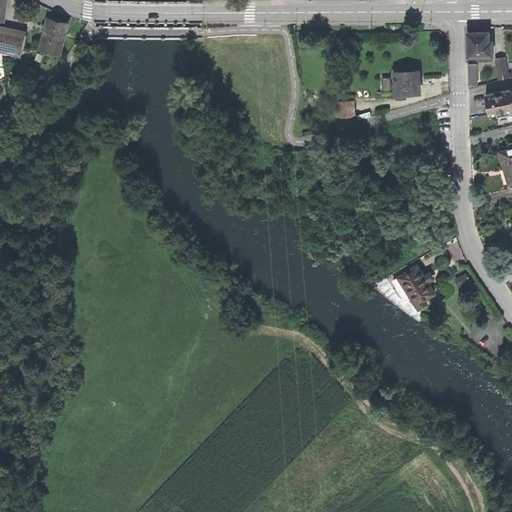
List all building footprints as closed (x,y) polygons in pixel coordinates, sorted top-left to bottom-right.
[(59,19),(49,17),(42,49),(61,53),(69,21),(59,19)] [(0,28),(0,49),(22,54),(26,34),(0,28)] [(477,56),(493,55),(492,41),(489,41),(489,35),(489,32),(476,32),(468,32),(469,56),(477,56)] [(504,57),(496,59),(499,80),(508,78),(505,61),(504,57)] [(477,86),(477,64),(469,64),(469,89),(477,86)] [(407,92),(421,92),(420,82),(420,77),(420,71),(398,71),(399,97),(407,97),(407,92)] [(511,89),(502,91),(502,90),(494,92),(494,93),(486,95),(490,117),(498,115),(498,119),(509,117),(508,113),(511,112),(511,89)] [(356,115),(355,100),(342,101),(343,116),(356,115)] [(511,182),(511,147),(500,151),(505,168),(506,170),(507,173),(509,183),(511,182)] [(417,265),(399,276),(407,291),(416,305),(425,300),(435,293),(430,286),(429,283),(427,283),(423,277),(424,276),(417,265)] [(467,273),(454,279),(459,288),(471,282),(467,273)] [(407,291),(399,276),(393,280),(402,294),(407,291)] [(427,304),(425,300),(416,305),(419,309),(427,304)]
